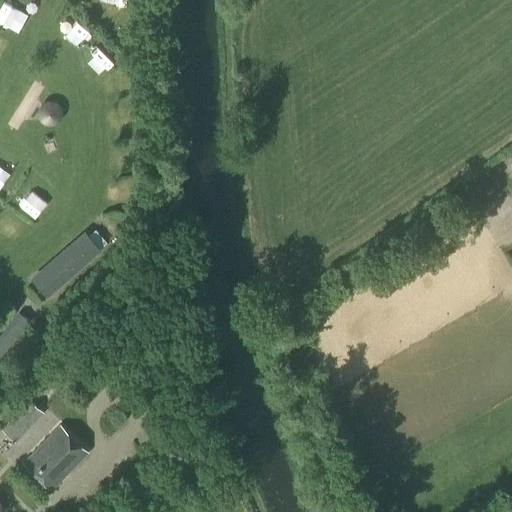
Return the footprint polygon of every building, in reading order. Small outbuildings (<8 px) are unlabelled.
[(9,0),(0,16),(0,23),(20,35),(34,10),(14,0),(9,0)] [(82,47),(94,31),(75,17),(63,33),(82,47)] [(134,113),(114,114),(115,131),(135,130),(134,113)] [(37,192),(50,207),(57,201),(43,186),(37,192)] [(32,194),(25,203),(45,218),(52,209),(32,194)] [(0,227),(0,228),(14,245),(30,231),(15,214),(0,227)] [(46,298),(100,251),(83,231),(28,278),(46,298)] [(97,331),(84,346),(96,355),(108,340),(97,331)] [(14,442),(42,412),(29,400),(1,430),(14,442)] [(169,442),(178,432),(159,415),(150,426),(169,442)] [(50,490),(87,452),(59,425),(23,462),(50,490)]
